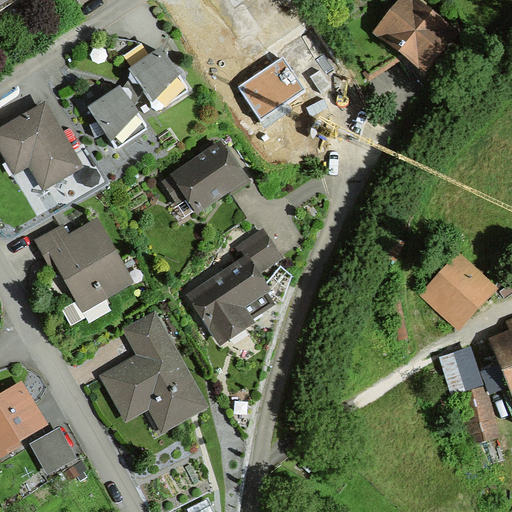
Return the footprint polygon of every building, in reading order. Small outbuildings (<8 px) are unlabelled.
[(407,0),(402,0),(375,33),(421,70),(450,35),(407,0)] [(170,70),(159,53),(127,75),(126,80),(129,85),(135,87),(136,86),(153,112),(184,91),(180,85),(182,81),(182,77),(179,73),(175,70),(170,70)] [(303,88),(282,59),(241,87),(262,117),(303,88)] [(102,134),(112,149),(143,129),(126,103),(127,102),(128,96),(125,91),(119,90),(87,112),(94,123),(87,126),(92,138),(102,134)] [(75,167),(41,108),(0,132),(0,149),(7,161),(22,153),(41,187),(75,167)] [(238,181),(217,148),(162,184),(174,203),(185,196),(195,210),(238,181)] [(65,237),(59,227),(33,242),(43,261),(51,256),(76,301),(96,290),(100,297),(126,282),(94,225),(71,237),(68,236),(65,237)] [(252,275),(277,258),(260,233),(235,249),(244,262),(189,298),(218,342),(246,323),(236,307),(262,290),(252,275)] [(488,292),(482,287),(485,284),(466,266),(444,289),(436,283),(426,294),(433,301),(421,316),(437,329),(450,316),(452,319),(462,307),(468,312),(488,292)] [(140,357),(103,378),(124,416),(154,400),(155,403),(158,401),(170,423),(197,408),(162,346),(167,344),(152,317),(126,332),(140,357)] [(511,320),(507,323),(511,336),(511,343),(496,350),(511,389),(511,320)] [(455,396),(469,444),(494,438),(480,389),(455,396)] [(35,422),(17,392),(0,402),(0,450),(10,445),(6,440),(35,422)] [(75,459),(59,430),(32,445),(48,473),(75,459)] [(317,459),(311,454),(300,468),(305,473),(317,459)]
